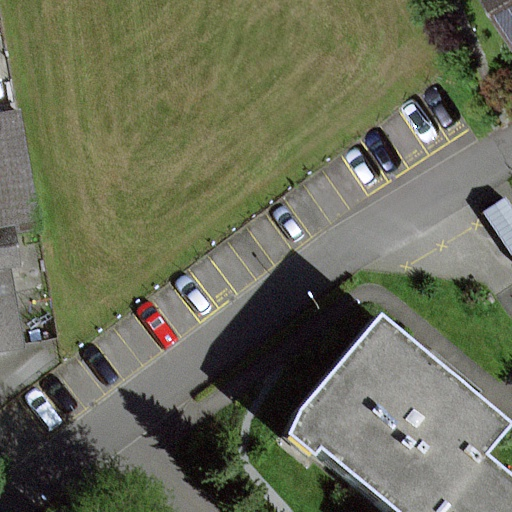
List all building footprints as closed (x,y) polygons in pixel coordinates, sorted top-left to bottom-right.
[(511,0),(480,0),(511,52),(511,0)] [(0,114),(0,232),(1,236),(35,230),(16,112),(0,114)] [(0,362),(22,359),(1,236),(0,232),(0,362)] [(432,511),(469,468),(493,440),(362,331),(270,440),(356,511),(432,511)] [(511,511),(511,504),(469,468),(432,511),(511,511)]
